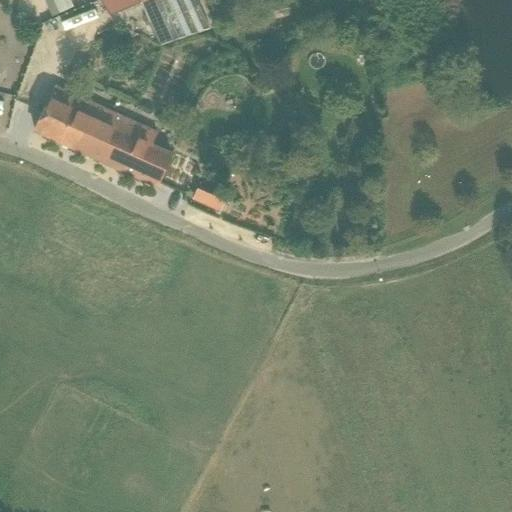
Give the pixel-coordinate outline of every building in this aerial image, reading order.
[(52,17),(73,7),(70,0),(48,0),(45,1),(52,17)] [(98,0),(109,17),(140,4),(149,0),(98,0)] [(35,132),(44,136),(108,165),(157,188),(170,159),(151,151),(159,133),(124,118),(55,87),(35,132)] [(267,143),(273,149),(281,141),(275,135),(267,143)] [(371,192),(364,182),(354,189),(361,199),(371,192)]
